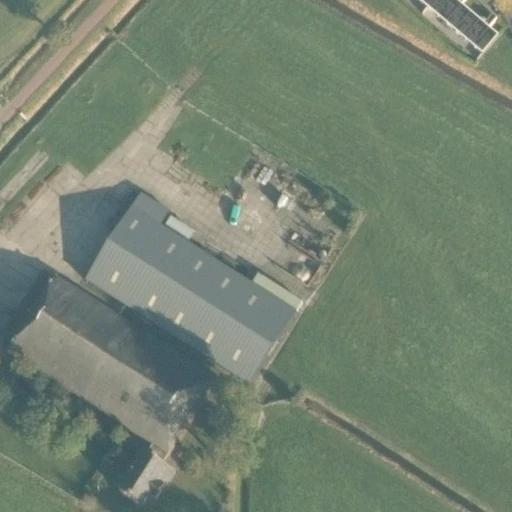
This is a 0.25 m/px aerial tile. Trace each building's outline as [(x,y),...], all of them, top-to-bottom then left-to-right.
[(415,0),(427,10),(435,0),(415,0)] [(453,0),(435,0),(427,10),(428,10),(442,22),(455,33),(471,14),(461,7),(467,0),(459,0),(457,3),(453,0)] [(471,14),(455,33),(482,57),(498,38),(489,30),(496,21),(497,21),(492,17),(484,26),(471,14)] [(296,313),(161,226),(170,212),(141,194),(85,283),(249,388),(296,313)] [(166,229),(189,243),(194,234),(171,220),(166,229)] [(150,497),(157,501),(175,472),(162,464),(216,381),(56,278),(9,351),(154,445),(147,454),(145,453),(119,492),(143,507),(150,497)] [(297,313),(302,304),(260,278),(254,286),(297,313)]
